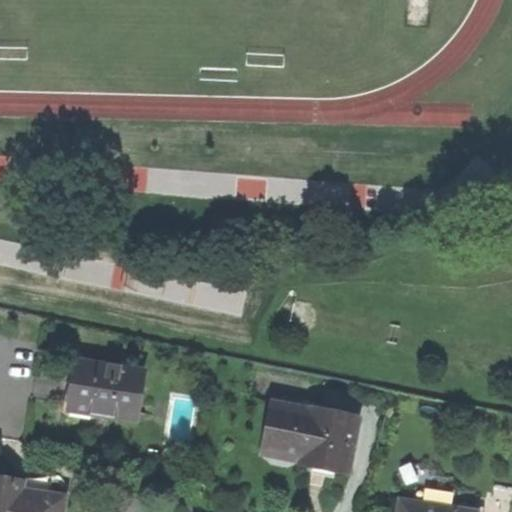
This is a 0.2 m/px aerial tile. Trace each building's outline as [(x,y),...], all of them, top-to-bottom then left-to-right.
[(68,410),(135,421),(143,373),(76,363),(72,387),(68,410)] [(299,462),(299,465),(317,469),(347,475),(359,418),(310,407),(309,410),(271,402),(261,455),(299,462)] [(21,481),(0,477),(0,511),(59,511),(61,499),(19,492),(21,481)] [(418,505),(439,508),(441,496),(420,493),(418,505)] [(464,511),(439,508),(418,505),(400,502),(398,511),(464,511)]
